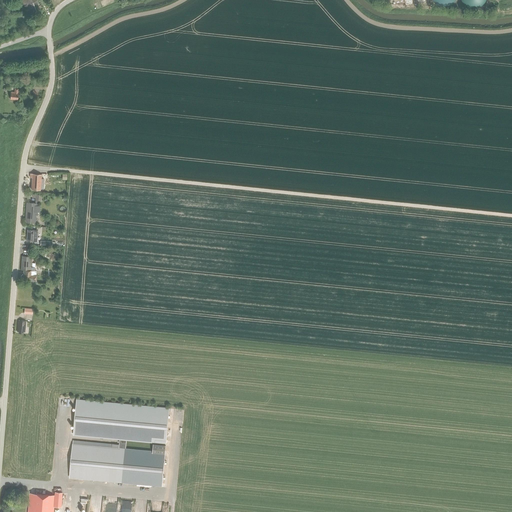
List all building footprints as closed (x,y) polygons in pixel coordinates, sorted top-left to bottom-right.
[(27,16),(33,14),(34,15),(42,11),(38,5),(40,4),(38,0),(37,0),(22,0),(28,10),(25,11),(27,16)] [(473,8),(475,8),(476,8),(477,8),(478,7),(479,7),(480,6),(481,6),(482,5),(483,4),(484,3),(485,2),(486,1),(485,0),(461,0),(461,1),(462,2),(462,3),(463,3),(464,4),(465,5),(466,6),(467,6),(468,7),(469,7),(470,8),(471,8),(472,8),(473,8)] [(41,16),(34,19),(38,27),(44,23),(41,16)] [(17,99),(18,89),(14,88),(14,92),(10,91),(9,99),(17,99)] [(43,190),(43,179),(41,179),(41,175),(29,174),(29,178),(31,178),(30,190),(40,191),(40,189),(43,190)] [(26,203),(25,221),(26,221),(28,221),(28,223),(36,224),(36,219),(35,219),(35,216),(36,216),(36,215),(37,215),(38,213),(40,214),(40,206),(38,206),(38,204),(37,204),(37,201),(41,201),(42,195),(36,195),(35,198),(35,203),(26,203)] [(27,230),(27,241),(37,242),(38,231),(27,230)] [(21,278),(22,280),(36,281),(36,275),(36,274),(34,274),(35,263),(32,263),(32,257),(21,256),(20,270),(23,270),(23,274),(21,276),(21,278)] [(24,332),(25,321),(18,321),(17,332),(18,332),(18,334),(23,334),(23,332),(24,332)] [(73,445),(70,478),(122,482),(123,482),(125,449),(126,440),(153,442),(165,444),(168,409),(77,400),(74,435),(120,439),(119,445),(119,449),(112,448),(73,445)] [(125,449),(123,482),(161,486),(164,453),(152,452),(125,449)] [(60,508),(62,492),(54,491),(54,495),(29,493),(27,511),(52,511),(53,507),(60,508)] [(101,511),(103,499),(97,498),(94,511),(101,511)]
